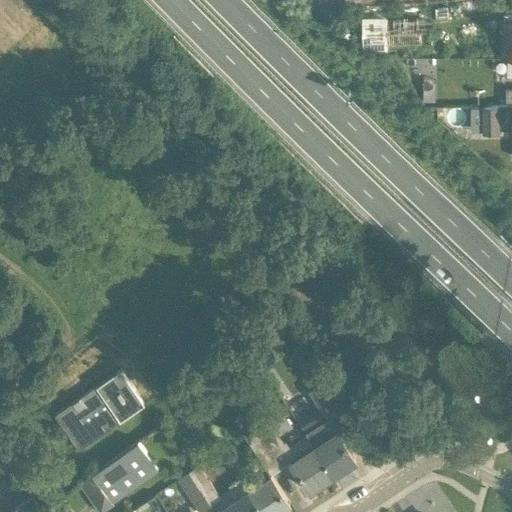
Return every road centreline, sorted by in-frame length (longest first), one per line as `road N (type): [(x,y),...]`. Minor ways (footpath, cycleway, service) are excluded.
road 1 (trunk): [(168,0),(511,331)]
road 2 (trunk): [(511,282),(221,0)]
road 3 (residential): [(349,511),(428,462),(451,460),(511,477)]
